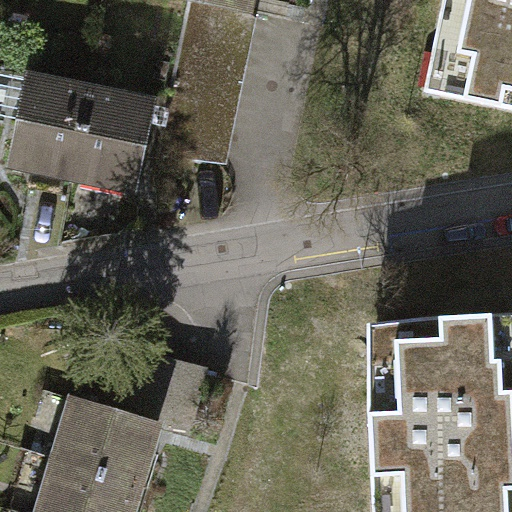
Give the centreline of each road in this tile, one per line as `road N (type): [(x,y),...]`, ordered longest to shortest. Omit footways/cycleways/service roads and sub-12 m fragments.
road 1 (residential): [(511,212),(0,289)]
road 2 (unknown): [(321,238),(330,0)]
